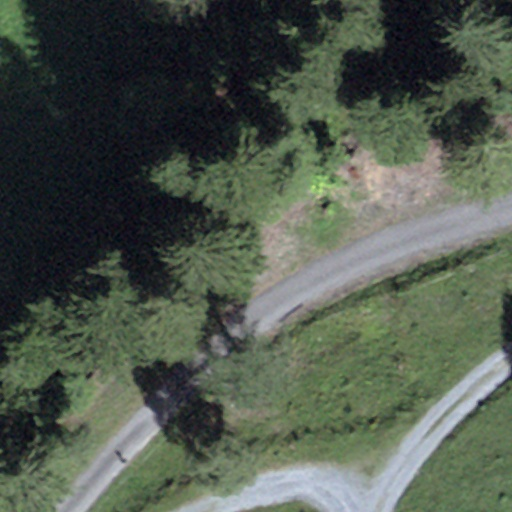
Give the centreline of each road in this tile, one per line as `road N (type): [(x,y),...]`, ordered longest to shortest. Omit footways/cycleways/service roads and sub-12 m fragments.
road 1 (unclassified): [(511,215),(331,271),(162,395),(69,511)]
road 2 (track): [(373,511),(471,388),(511,357)]
road 3 (track): [(206,511),(258,489),(315,488),(360,511)]
